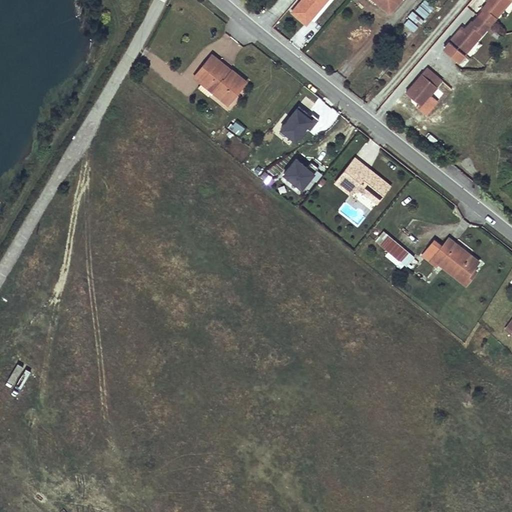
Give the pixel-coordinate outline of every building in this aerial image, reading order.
[(329,0),(304,0),(293,14),(307,26),(329,0)] [(371,0),(389,15),(402,0),(371,0)] [(511,0),(493,0),(488,6),(477,20),(488,29),(511,0)] [(415,12),(425,17),(428,11),(418,6),(415,12)] [(419,26),(424,19),(411,11),(407,18),(419,26)] [(410,33),(416,30),(410,18),(404,22),(410,33)] [(477,20),(465,33),(452,48),(464,57),(488,29),(477,20)] [(452,48),(465,33),(461,30),(448,45),(452,48)] [(248,83),(214,56),(196,79),(230,106),(248,83)] [(429,68),(424,74),(438,87),(444,81),(429,68)] [(424,74),(406,94),(421,107),(438,87),(424,74)] [(278,132),(297,144),(315,116),(296,104),(278,132)] [(234,120),(228,128),(239,136),(245,128),(234,120)] [(300,192),(315,173),(294,157),(279,177),(300,192)] [(391,186),(355,158),(335,182),(351,194),(357,187),(377,203),(391,186)] [(262,171),(258,178),(271,185),(274,178),(262,171)] [(386,252),(384,254),(404,270),(415,256),(383,231),(374,242),(386,252)] [(450,239),(443,248),(434,241),(423,256),(431,263),(434,259),(467,285),(474,275),(471,273),(480,262),(471,255),(469,257),(457,248),(459,245),(450,239)]
